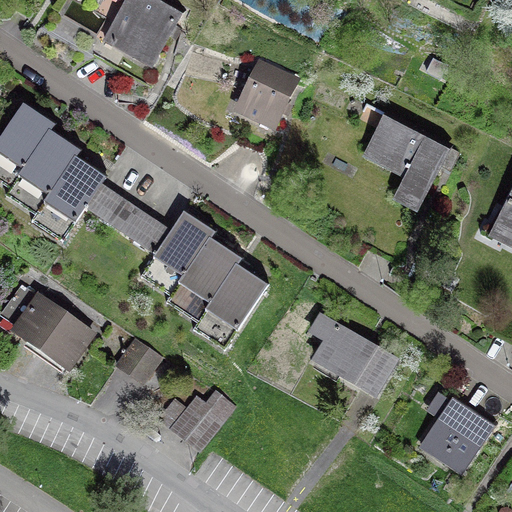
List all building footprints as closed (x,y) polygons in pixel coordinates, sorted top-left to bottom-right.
[(152,67),(185,10),(166,0),(128,0),(97,56),(118,68),(127,53),(152,67)] [(248,98),(241,113),(274,128),(297,82),(260,64),(245,96),(248,98)] [(16,182),(51,131),(52,131),(56,125),(25,104),(0,142),(0,171),(16,182)] [(367,156),(429,188),(450,148),(395,120),(388,134),(380,130),(367,156)] [(42,208),(77,157),(82,151),(52,131),(51,131),(16,182),(12,189),(41,208),(42,208)] [(84,210),(102,185),(107,177),(77,157),(42,208),(41,208),(37,214),(68,235),(84,210)] [(102,185),(84,210),(87,212),(88,210),(122,232),(138,208),(102,185)] [(486,225),(481,236),(511,251),(511,193),(494,229),(486,225)] [(212,238),(216,232),(186,212),(173,232),(138,208),(122,232),(154,254),(153,256),(155,258),(147,270),(176,289),(177,290),(212,238)] [(204,316),(238,265),(239,265),(243,259),(212,238),(177,290),(176,289),(173,296),(204,316)] [(368,260),(390,271),(400,253),(378,241),(368,260)] [(269,285),(239,265),(238,265),(204,316),(199,322),(230,343),(269,285)] [(14,334),(67,371),(93,335),(23,286),(2,314),(19,326),(14,334)] [(511,316),(506,313),(494,339),(511,347),(511,316)] [(395,362),(321,318),(312,333),(327,342),(316,362),(375,396),(395,362)] [(143,385),(161,359),(135,341),(117,367),(143,385)] [(175,401),(160,421),(200,452),(235,408),(216,393),(206,406),(197,399),(187,410),(175,401)] [(456,397),(422,447),(463,474),(496,424),(456,397)]
